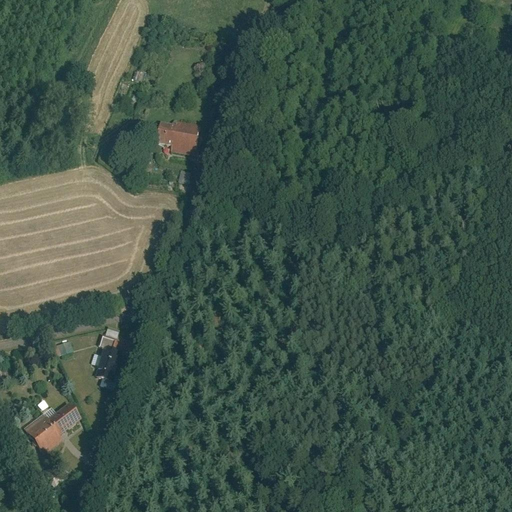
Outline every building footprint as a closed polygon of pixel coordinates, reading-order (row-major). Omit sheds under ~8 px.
[(162,152),(198,157),(202,126),(179,123),(178,127),(165,125),(162,152)] [(193,188),(196,174),(185,172),(183,186),(193,188)] [(109,338),(120,341),(122,331),(111,328),(109,338)] [(108,349),(117,351),(120,341),(109,338),(106,337),(103,348),(108,349)] [(61,358),(73,354),(69,343),(57,347),(61,358)] [(108,349),(100,379),(118,384),(126,354),(117,351),(108,349)] [(47,417),(28,432),(47,457),(68,441),(64,436),(84,421),(72,406),(50,422),(47,417)]
